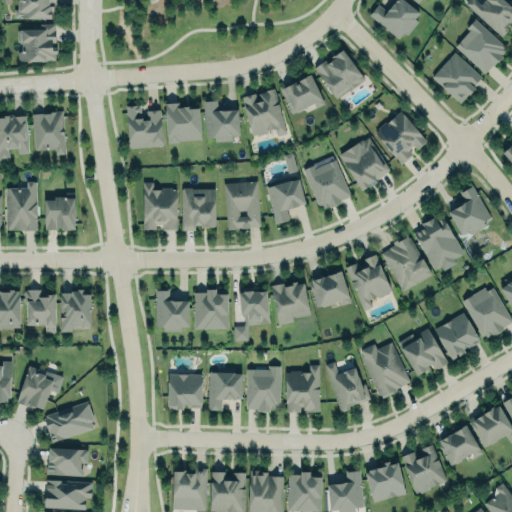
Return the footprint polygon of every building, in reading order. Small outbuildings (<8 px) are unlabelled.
[(17,0),(54,0),(54,2),(53,2),(53,9),(51,9),(51,17),(13,17),(13,8),(17,8),(17,0)] [(368,14),(370,12),(375,6),(377,3),(386,10),(394,0),(403,0),(418,12),(414,18),(417,21),(406,34),(403,32),(397,38),(368,14)] [(462,0),(503,0),(511,9),(511,11),(500,24),(504,28),(494,35),(461,2),(462,0)] [(482,73),(453,45),(468,29),(465,27),(473,18),(503,46),(501,48),(504,50),(499,55),(501,56),(492,66),(490,64),(482,73)] [(15,28),(37,28),(37,22),(54,21),(54,42),(50,42),(51,46),(55,46),(55,53),(53,53),(53,60),(43,60),(43,61),(17,61),(17,59),(16,57),(16,53),(19,51),(20,51),(19,43),(18,43),(18,42),(15,42),(15,28)] [(313,66),(318,61),(324,57),(326,60),(328,58),(330,57),(330,56),(329,55),(333,51),(333,52),(337,48),(341,46),(360,71),(360,72),(363,77),(347,89),(346,87),(340,92),(341,94),(339,96),(337,94),(335,96),(323,79),(313,66)] [(452,51),(480,76),(471,86),(473,88),(467,95),(466,94),(459,102),(456,100),(456,101),(440,86),(430,76),(452,51)] [(277,85),(291,111),(295,109),(297,110),(303,107),(302,105),(312,101),(315,107),(325,102),(310,70),(303,73),(301,71),(280,82),(277,85)] [(241,94),(251,133),(255,132),(256,133),(267,130),(266,128),(274,126),(276,134),(286,131),(274,85),(264,88),(265,89),(258,91),(259,97),(256,98),(254,91),(241,94)] [(202,97),(216,96),(217,107),(218,107),(218,106),(230,106),(231,107),(237,106),(239,133),(231,133),(231,138),(214,139),(214,134),(211,134),(205,135),(202,97)] [(163,100),(167,141),(178,140),(178,138),(201,137),(199,104),(191,104),(191,102),(183,103),(182,104),(177,104),(177,100),(171,100),(163,100)] [(127,147),(161,145),(160,109),(145,109),(146,118),(140,118),(139,104),(125,105),(127,147)] [(64,151),(61,108),(49,109),(51,111),(48,111),(43,111),(43,110),(38,110),(31,112),(33,148),(55,146),(55,152),(64,151)] [(413,151),(426,139),(398,109),(373,133),(400,163),(413,151)] [(28,152),(25,114),(0,115),(0,159),(8,159),(8,148),(17,147),(17,153),(28,152)] [(337,151),(362,135),(383,167),(358,184),(337,151)] [(511,162),(499,148),(502,145),(503,147),(511,139),(511,162)] [(282,154),(287,172),(296,170),(291,152),(282,154)] [(302,169),(318,209),(350,196),(333,156),(302,169)] [(265,186),(274,223),(288,219),(285,208),(304,203),(298,178),(265,186)] [(254,180),(223,182),(229,226),(257,224),(254,180)] [(36,229),(35,181),(25,181),(25,187),(4,187),(5,229),(36,229)] [(175,229),(176,188),(151,187),(151,181),(142,181),(141,227),(161,227),(161,229),(175,229)] [(458,189),(470,182),(489,214),(482,218),(484,223),(469,232),(467,228),(460,232),(447,208),(453,205),(452,204),(463,198),(458,189)] [(191,186),(214,186),(214,223),(214,225),(212,224),(212,225),(200,225),(200,221),(194,221),(194,228),(180,227),(180,186),(182,186),(182,185),(191,184),(191,186)] [(44,197),(44,227),(57,227),(57,225),(61,226),(61,227),(68,227),(68,226),(74,226),(74,203),(74,202),(74,195),(65,195),(65,193),(63,193),(63,194),(53,194),(53,196),(44,197)] [(462,250),(441,213),(434,217),(432,213),(420,220),(422,224),(412,230),(433,267),(462,250)] [(372,251),(400,234),(424,273),(396,290),(372,251)] [(344,266),(362,309),(371,306),(369,299),(390,291),(375,253),(344,266)] [(310,277),(322,273),(322,274),(326,273),(325,272),(339,267),(350,300),(340,303),(338,296),(329,299),(327,302),(322,304),(319,303),(316,304),(307,279),(310,278),(310,277)] [(498,285),(511,307),(511,306),(511,276),(505,280),(505,281),(498,285)] [(303,282),(280,285),(280,283),(270,284),(276,324),(292,321),(291,317),(308,314),(303,282)] [(482,338),(511,322),(491,284),(461,299),(482,338)] [(188,297),(187,325),(180,325),(180,330),(163,329),(163,324),(161,323),(154,324),(154,287),(168,286),(168,296),(172,296),(172,297),(175,297),(181,298),(181,297),(188,297)] [(238,289),(243,289),(243,287),(252,286),(252,288),(265,287),(268,320),(247,322),(247,338),(233,338),(232,324),(243,323),(244,319),(243,311),(240,312),(238,289)] [(0,289),(0,327),(18,328),(19,290),(0,289)] [(25,324),(43,324),(43,332),(54,331),(54,294),(37,294),(37,289),(24,289),(25,324)] [(192,290),(193,328),(227,327),(226,289),(192,290)] [(90,329),(89,290),(58,291),(59,329),(90,329)] [(430,327),(458,310),(474,337),(446,354),(430,327)] [(391,341),(422,324),(442,362),(430,368),(428,366),(410,376),(391,341)] [(360,355),(362,354),(358,347),(373,340),(375,346),(390,339),(408,379),(393,386),(395,389),(381,395),(379,392),(378,393),(360,355)] [(323,362),(339,409),(349,406),(348,403),(369,396),(364,381),(361,382),(354,363),(337,369),(334,358),(323,362)] [(0,397),(5,398),(5,393),(7,393),(10,360),(1,359),(1,363),(0,362),(0,397)] [(245,367),(268,367),(267,362),(278,363),(278,405),(268,407),(246,406),(245,367)] [(285,370),(286,409),(298,408),(298,403),(303,403),(303,407),(306,407),(306,409),(319,409),(318,362),(308,362),(309,369),(305,369),(300,371),(300,368),(289,368),(289,370),(285,370)] [(15,399),(27,363),(54,372),(42,408),(15,399)] [(220,407),(207,407),(208,369),(233,369),(234,371),(241,371),(240,396),(220,396),(220,407)] [(166,407),(201,408),(202,373),(167,372),(166,407)] [(511,393),(501,399),(511,418),(511,388),(509,390),(511,393)] [(44,413),(43,419),(50,440),(93,426),(91,421),(94,420),(87,399),(44,413)] [(482,446),(505,434),(509,442),(511,439),(511,429),(498,403),(468,419),(482,446)] [(464,421),(481,450),(472,456),(470,450),(461,456),(460,458),(455,461),(452,460),(449,462),(436,439),(438,438),(437,435),(440,433),(441,435),(443,434),(446,432),(448,430),(449,431),(452,429),(458,425),(460,423),(464,421)] [(400,455),(414,493),(446,481),(432,443),(400,455)] [(46,471),(80,474),(81,461),(86,461),(87,448),(48,445),(48,447),(47,448),(47,456),(46,471)] [(365,469),(368,468),(368,466),(382,462),(381,460),(388,458),(389,462),(396,460),(404,491),(373,499),(365,469)] [(172,470),(171,508),(205,509),(206,467),(191,467),(191,471),(172,470)] [(287,471),(286,510),(321,510),(322,473),(310,472),(310,468),(299,467),(299,471),(287,471)] [(326,481),(329,507),(330,508),(337,507),(338,511),(355,510),(354,505),(362,504),(359,467),(345,468),(347,479),(326,481)] [(282,474),(282,511),(248,511),(249,468),(260,468),(261,470),(262,469),(267,469),(267,473),(271,473),(271,474),(275,473),(282,474)] [(224,470),(224,474),(232,475),(232,471),(238,470),(244,471),(243,511),(225,510),(225,511),(214,511),(214,510),(210,509),(210,479),(211,479),(211,470),(218,469),(224,470)] [(46,478),(44,505),(84,508),(85,496),(90,496),(91,481),(46,478)] [(490,511),(483,502),(498,490),(494,485),(501,480),(511,494),(511,511),(490,511)]
